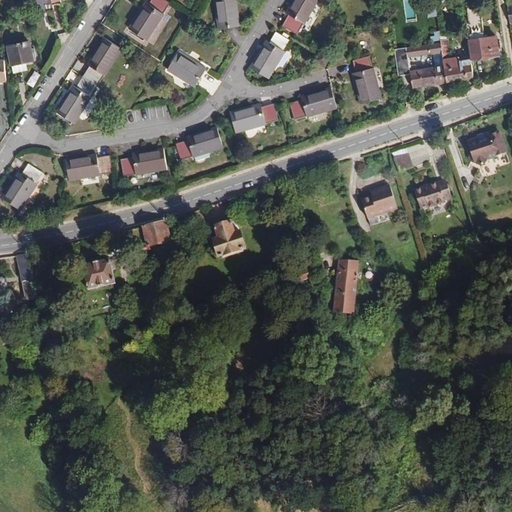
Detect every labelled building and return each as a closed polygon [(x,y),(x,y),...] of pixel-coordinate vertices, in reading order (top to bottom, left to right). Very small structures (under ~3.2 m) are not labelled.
[(145,2),(128,29),(146,40),(163,14),(162,13),(169,3),(164,0),(150,0),(148,4),(145,2)] [(214,0),(218,29),(240,26),(236,0),(214,0)] [(288,14),(282,25),(296,34),(303,23),(304,24),(305,23),(312,10),(318,0),(293,0),(286,13),(288,14)] [(414,0),(403,0),(404,23),(416,22),(414,0)] [(427,10),(429,18),(438,16),(436,8),(427,10)] [(310,26),(317,13),(312,10),(305,23),(310,26)] [(468,30),(472,64),(500,60),(497,41),(485,43),(480,11),(468,13),(470,29),(468,30)] [(266,40),(250,68),(269,79),(285,51),(284,50),(290,40),(275,31),(269,42),(266,40)] [(73,85),(56,112),(75,124),(91,97),(90,96),(104,75),(105,76),(122,49),(103,37),(86,64),(89,66),(75,87),(73,85)] [(474,78),(471,59),(459,61),(459,57),(450,58),(448,40),(441,41),(441,42),(443,52),(444,58),(445,65),(447,82),(474,78)] [(33,61),(29,41),(7,46),(11,66),(25,62),(33,61)] [(443,52),(441,42),(407,47),(408,57),(443,52)] [(408,57),(407,47),(394,49),(398,76),(411,74),(410,71),(410,64),(408,57)] [(323,65),(329,55),(320,50),(314,60),(323,65)] [(179,51),(167,70),(194,87),(206,68),(179,51)] [(352,73),(360,104),(381,99),(374,68),(372,68),(369,56),(352,60),(355,72),(352,73)] [(445,65),(444,58),(432,61),(433,67),(445,65)] [(27,70),(25,62),(11,66),(13,74),(27,70)] [(447,82),(445,65),(433,67),(416,70),(410,71),(411,74),(413,88),(447,82)] [(301,100),(290,103),(294,120),(307,117),(307,118),(337,110),(331,88),(301,96),(301,100)] [(261,104),(230,113),(236,134),(266,126),(267,124),(278,121),(274,104),(261,107),(261,104)] [(188,140),(175,144),(180,161),(193,157),(193,158),(207,154),(223,149),(217,128),(187,137),(188,140)] [(504,153),(497,132),(492,133),(491,135),(490,135),(485,137),(485,134),(484,133),(476,136),(477,137),(466,140),(470,151),(473,162),(478,166),(484,165),(485,158),(504,153)] [(163,149),(132,155),(133,158),(120,160),(123,177),(136,175),(136,176),(167,171),(163,149)] [(410,168),(406,154),(391,159),(396,173),(410,168)] [(100,175),(113,173),(110,156),(97,158),(97,155),(66,160),(69,182),(101,176),(100,175)] [(19,173),(2,199),(20,211),(38,185),(37,184),(43,174),(29,164),(22,175),(19,173)] [(445,180),(414,190),(420,210),(427,207),(428,209),(446,204),(445,201),(452,199),(445,180)] [(397,210),(389,185),(374,190),(376,195),(372,197),(371,196),(361,199),(368,220),(387,213),(397,210)] [(219,229),(214,232),(220,249),(247,241),(242,223),(236,224),(233,213),(216,218),(219,229)] [(370,226),(389,220),(387,213),(368,220),(370,226)] [(171,242),(166,221),(155,224),(159,245),(171,242)] [(159,245),(155,224),(129,231),(133,247),(146,244),(147,249),(152,247),(159,245)] [(162,259),(159,245),(152,247),(155,260),(162,259)] [(38,296),(28,256),(16,257),(25,299),(38,296)] [(110,260),(82,267),(88,291),(116,285),(110,260)] [(339,260),(334,313),(354,315),(358,261),(339,260)] [(0,287),(9,287),(7,275),(0,275),(0,287)] [(274,290),(275,296),(288,293),(286,287),(274,290)] [(47,338),(45,329),(27,333),(30,342),(47,338)] [(48,351),(46,342),(31,345),(33,355),(48,351)]
